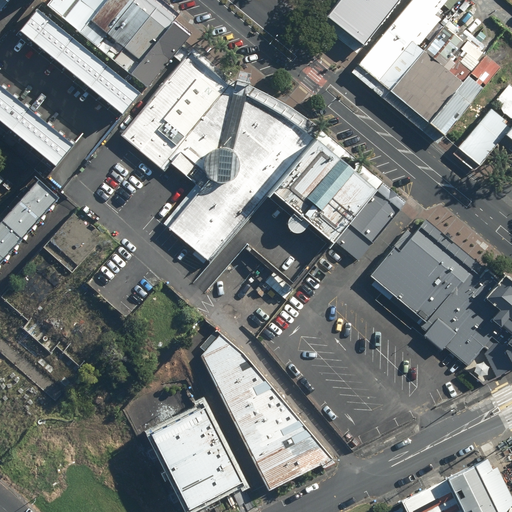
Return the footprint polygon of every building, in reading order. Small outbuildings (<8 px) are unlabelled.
[(0,0),(0,12),(8,2),(5,0),(0,0)] [(80,32),(106,0),(62,0),(62,1),(61,0),(50,0),(47,5),(80,32)] [(106,0),(80,32),(97,46),(134,0),(106,0)] [(157,8),(147,0),(134,0),(97,46),(115,60),(157,8)] [(341,0),(328,17),(365,46),(400,0),(341,0)] [(412,0),(358,64),(379,81),(412,41),(418,46),(441,19),(436,14),(447,0),(412,0)] [(157,8),(115,60),(131,73),(174,21),(157,8)] [(140,91),(38,9),(20,31),(122,113),(140,91)] [(174,21),(131,74),(148,87),(190,35),(174,21)] [(424,51),(391,91),(430,123),(464,83),(480,63),(477,60),(483,53),(468,41),(461,48),(460,47),(465,42),(445,26),(424,51)] [(412,41),(379,81),(391,91),(424,51),(418,46),(412,41)] [(164,223),(211,263),(236,235),(272,192),(317,139),(271,108),(253,99),(237,91),(224,83),(193,54),(121,135),(164,171),(171,164),(196,185),(164,223)] [(464,83),(430,123),(445,135),(501,67),(486,55),(480,63),(464,83)] [(73,144),(0,83),(0,123),(54,167),(73,144)] [(511,107),(511,85),(508,83),(498,96),(511,107)] [(511,127),(491,110),(459,148),(480,166),(506,134),(511,127)] [(317,139),(272,192),(329,240),(333,244),(335,241),(378,190),(317,139)] [(0,220),(0,260),(57,196),(38,178),(0,220)] [(378,190),(335,241),(358,261),(401,210),(378,190)] [(272,192),(236,235),(293,283),(329,240),(272,192)] [(65,236),(78,221),(66,211),(54,226),(65,236)] [(496,378),(511,370),(511,280),(506,275),(499,283),(425,220),(415,234),(406,228),(371,276),(376,280),(372,284),(427,333),(424,336),(441,351),(445,347),(468,366),(484,346),(489,350),(485,354),(496,378)] [(80,282),(58,264),(31,297),(52,315),(80,282)] [(201,355),(268,489),(320,464),(322,468),(334,462),(332,458),(244,353),(218,334),(201,355)] [(0,442),(1,443),(20,423),(0,405),(10,394),(0,383),(0,442)] [(45,408),(36,400),(22,416),(30,424),(45,408)] [(149,432),(188,510),(241,484),(202,406),(149,432)] [(493,470),(488,460),(403,502),(407,511),(507,511),(511,506),(511,495),(499,467),(493,470)]
